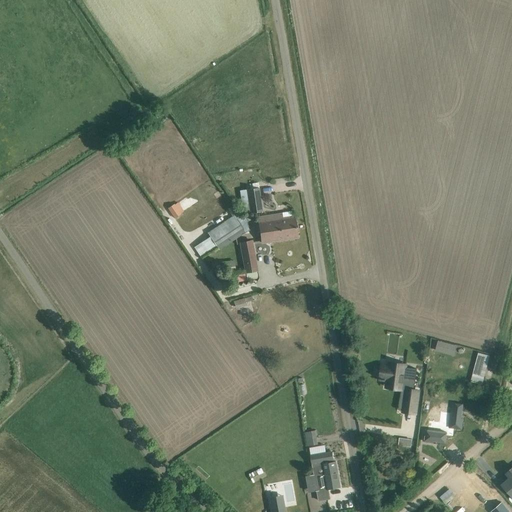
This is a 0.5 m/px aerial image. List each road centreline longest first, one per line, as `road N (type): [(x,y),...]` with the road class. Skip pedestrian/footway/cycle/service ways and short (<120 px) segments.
road 1 (unclassified): [(363,511),(273,0)]
road 2 (unclassified): [(202,511),(144,449),(0,237)]
road 3 (residential): [(403,511),(511,419)]
road 4 (track): [(486,441),(511,318)]
